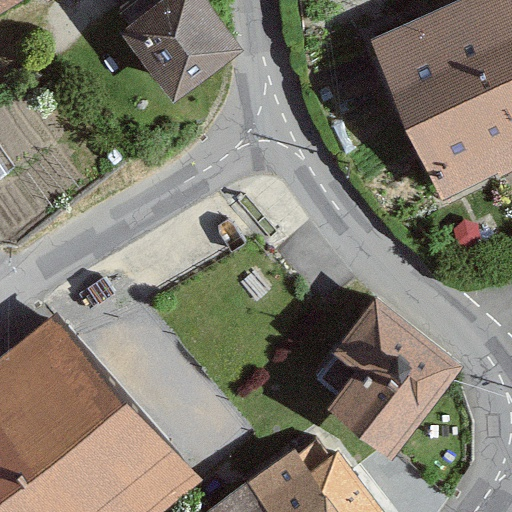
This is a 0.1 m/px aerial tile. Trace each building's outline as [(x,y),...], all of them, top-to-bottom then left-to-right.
[(0,0),(0,12),(20,0),(0,0)] [(216,0),(126,0),(115,9),(168,79),(237,27),(216,0)] [(511,0),(430,0),(373,27),(447,183),(511,152),(511,0)] [(363,346),(336,381),(401,431),(468,343),(381,276),(340,329),(363,346)] [(65,292),(0,345),(0,511),(146,511),(206,462),(65,292)] [(362,511),(299,427),(214,491),(229,511),(362,511)]
